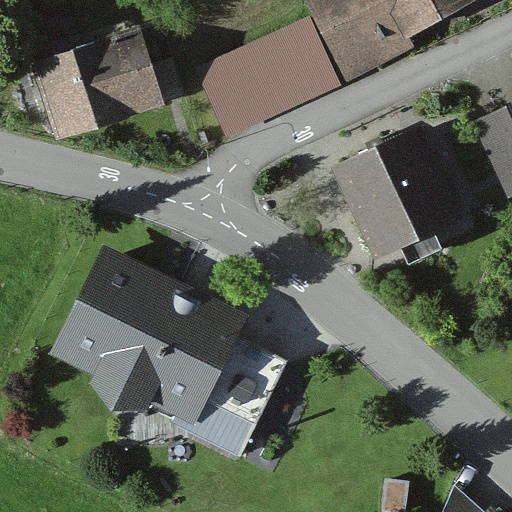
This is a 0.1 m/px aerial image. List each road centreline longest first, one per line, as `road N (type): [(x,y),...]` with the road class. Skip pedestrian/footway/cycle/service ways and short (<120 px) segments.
road 1 (residential): [(199,208),(263,245),(366,325),(511,461)]
road 2 (residential): [(199,208),(252,152),(511,32)]
road 3 (residential): [(0,152),(199,208)]
